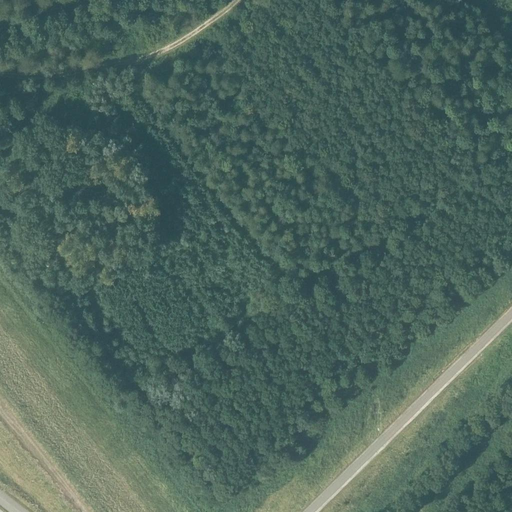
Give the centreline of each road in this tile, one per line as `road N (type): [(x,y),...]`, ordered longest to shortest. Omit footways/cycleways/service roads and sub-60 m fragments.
road 1 (tertiary): [(308,511),(511,313)]
road 2 (track): [(82,511),(0,406)]
